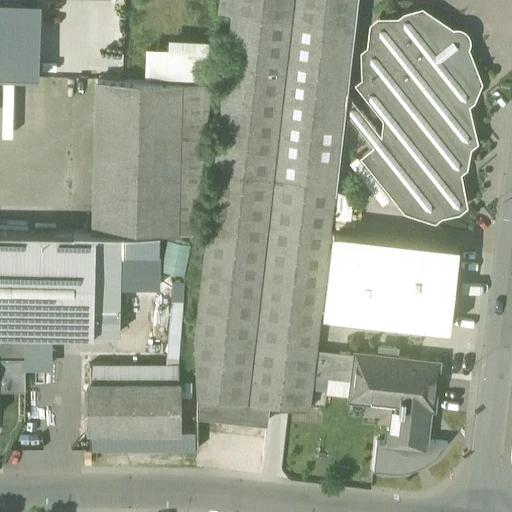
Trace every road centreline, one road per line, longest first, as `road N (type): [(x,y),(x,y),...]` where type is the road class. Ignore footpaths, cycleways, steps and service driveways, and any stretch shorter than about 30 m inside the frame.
road 1 (residential): [(0,491),(194,490),(370,511)]
road 2 (residential): [(511,204),(477,511)]
